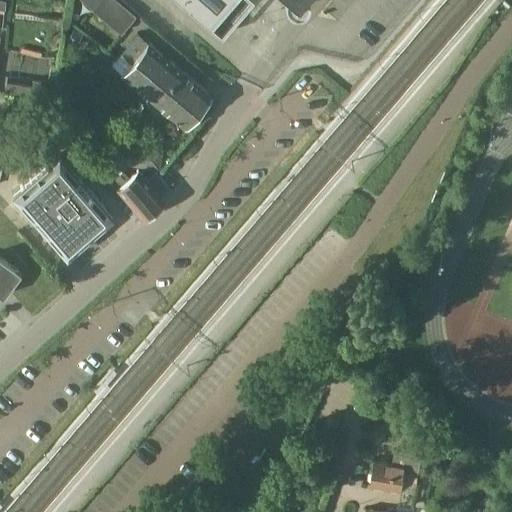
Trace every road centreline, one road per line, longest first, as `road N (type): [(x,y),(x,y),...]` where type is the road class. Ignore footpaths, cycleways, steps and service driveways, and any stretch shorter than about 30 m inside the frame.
road 1 (unclassified): [(511,27),(469,76),(357,244),(125,511)]
road 2 (unclassified): [(0,369),(188,195),(249,85)]
